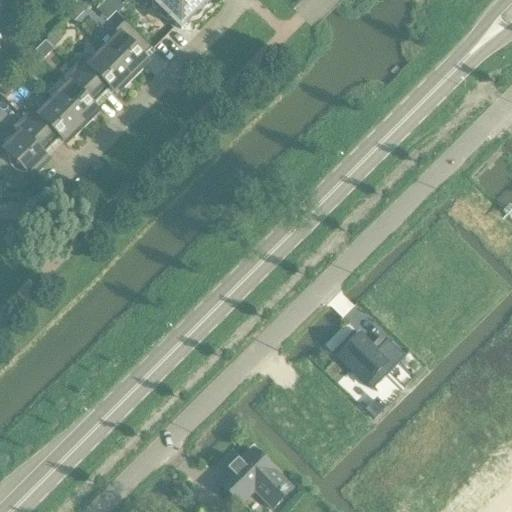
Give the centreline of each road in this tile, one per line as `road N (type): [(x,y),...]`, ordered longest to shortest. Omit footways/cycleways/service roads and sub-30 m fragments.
road 1 (secondary): [(511,4),(9,511)]
road 2 (residential): [(98,511),(511,99)]
road 3 (residential): [(0,209),(30,208),(243,0)]
